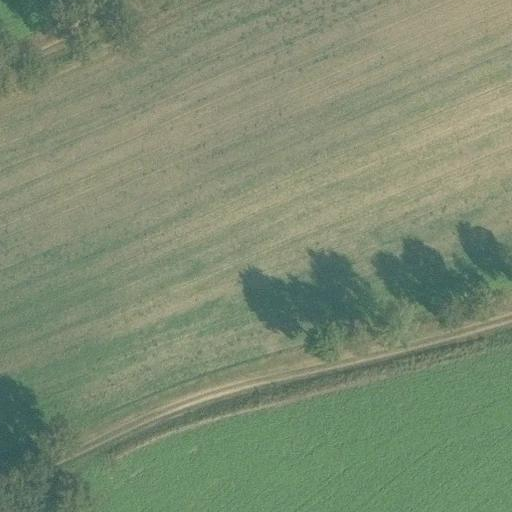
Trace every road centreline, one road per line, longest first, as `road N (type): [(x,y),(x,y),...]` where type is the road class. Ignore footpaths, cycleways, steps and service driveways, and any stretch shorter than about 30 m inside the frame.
road 1 (track): [(0,477),(511,316)]
road 2 (track): [(164,0),(0,70)]
